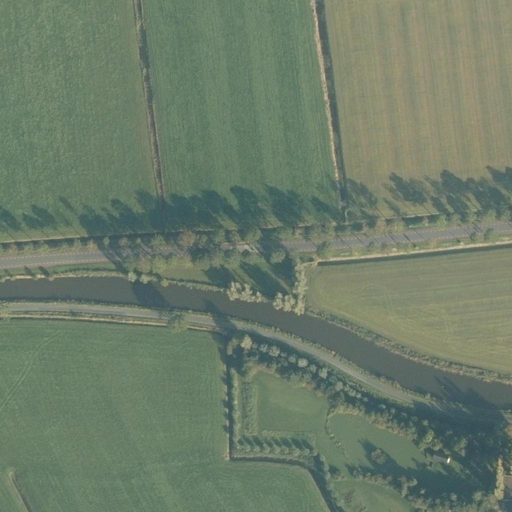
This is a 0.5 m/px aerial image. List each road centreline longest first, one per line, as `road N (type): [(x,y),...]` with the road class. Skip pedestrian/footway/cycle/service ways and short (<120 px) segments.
road 1 (unclassified): [(0,309),(228,325),(304,347),(415,401),(511,420)]
road 2 (secondary): [(0,264),(511,226)]
